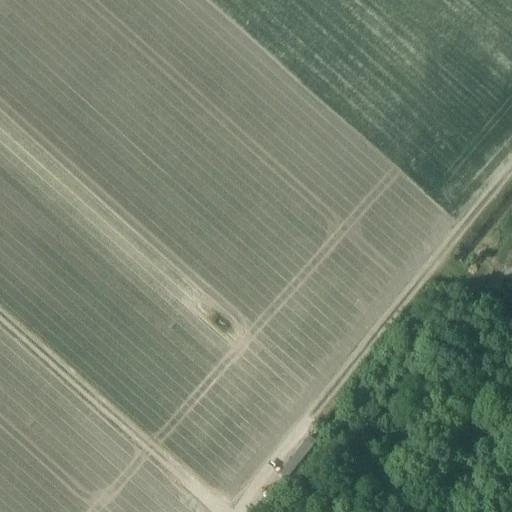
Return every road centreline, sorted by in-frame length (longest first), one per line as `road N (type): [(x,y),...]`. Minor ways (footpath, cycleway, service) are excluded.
road 1 (track): [(511,168),(237,511)]
road 2 (track): [(220,511),(0,314)]
